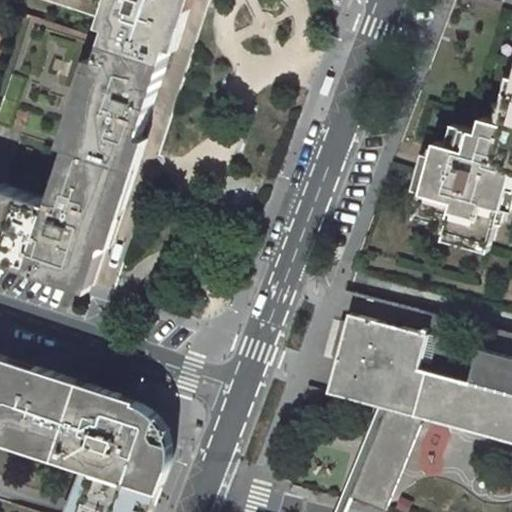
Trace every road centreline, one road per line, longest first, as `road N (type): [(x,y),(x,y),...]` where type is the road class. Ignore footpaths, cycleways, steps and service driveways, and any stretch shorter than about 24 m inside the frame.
road 1 (tertiary): [(388,0),(239,396)]
road 2 (residential): [(239,396),(0,315)]
road 3 (tertiary): [(239,396),(196,511)]
